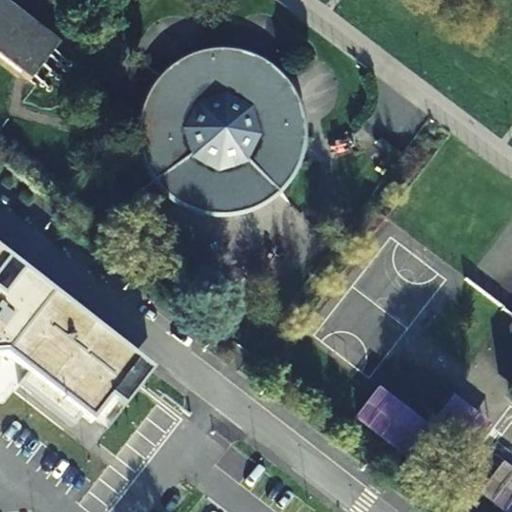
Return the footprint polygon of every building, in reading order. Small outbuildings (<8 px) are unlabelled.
[(57,42),(2,0),(0,0),(0,58),(28,80),(57,42)] [(271,204),(294,180),(298,175),(308,143),(306,110),(290,80),(265,58),(233,48),(200,51),(176,62),(152,86),(139,116),(139,150),(152,180),(176,204),(206,217),(240,217),(271,204)] [(148,372),(19,272),(0,297),(0,367),(1,368),(0,369),(0,381),(87,450),(148,372)] [(426,427),(376,389),(353,418),(403,457),(426,427)] [(489,425),(451,396),(426,428),(464,457),(489,425)] [(504,511),(511,511),(511,471),(501,463),(478,492),(504,511)]
